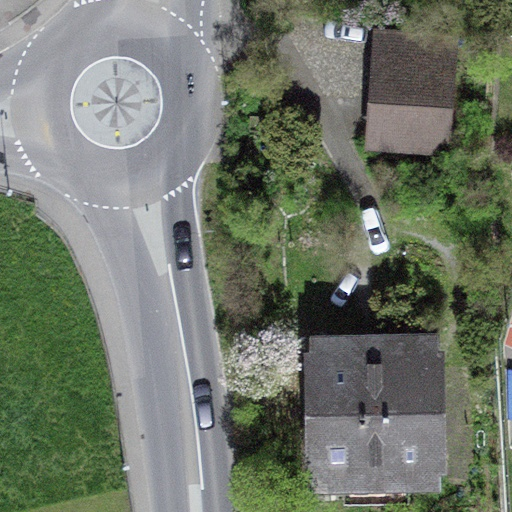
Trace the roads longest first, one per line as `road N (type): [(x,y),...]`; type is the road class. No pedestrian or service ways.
road 1 (primary): [(138,175),(183,341),(198,511)]
road 2 (primary): [(138,175),(179,147),(194,99),(177,54),(136,28)]
road 3 (primary): [(136,28),(87,33),(67,46),(52,65),(43,113)]
road 4 (primary): [(43,113),(51,137),(88,171),(138,175)]
